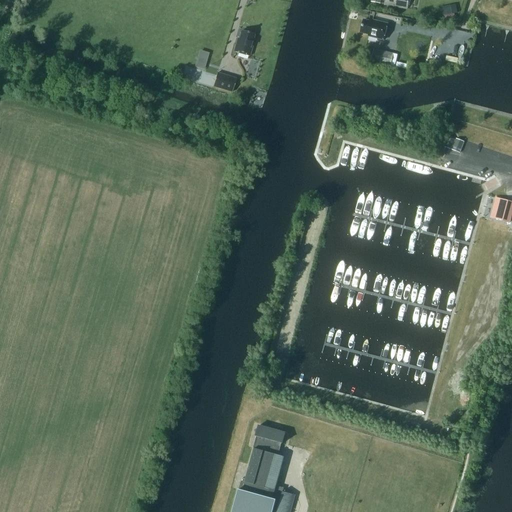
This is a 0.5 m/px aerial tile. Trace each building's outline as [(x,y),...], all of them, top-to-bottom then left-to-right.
[(407,9),(409,0),(372,0),(372,2),(380,3),(381,0),(385,1),(384,5),(407,9)] [(457,6),(441,9),(443,16),(445,16),(455,14),(458,13),(457,6)] [(364,20),(361,33),(369,35),(368,36),(377,39),(384,40),(385,35),(388,24),(372,20),(372,22),(364,20)] [(235,52),(250,57),(253,47),(252,46),(255,35),(243,31),(240,39),(239,38),(235,52)] [(371,61),(390,66),(393,54),(374,49),(371,61)] [(202,50),(197,66),(206,69),(212,53),(202,50)] [(214,87),(233,93),(237,79),(218,74),(214,87)] [(445,147),(451,149),(455,140),(449,138),(445,147)] [(453,150),(460,153),(465,142),(457,139),(453,150)] [(511,202),(496,198),(491,217),(510,222),(511,215),(511,202)] [(289,511),(294,496),(282,492),(283,489),(282,489),(281,493),(274,491),(283,457),(273,455),(275,446),(274,446),(275,443),(282,444),(282,442),(286,440),(284,436),(285,434),(282,433),(280,429),(276,431),(258,426),(257,429),(254,431),(256,435),(255,437),(259,438),(256,450),(253,449),(244,483),(241,482),(238,490),(231,511),(289,511)]
